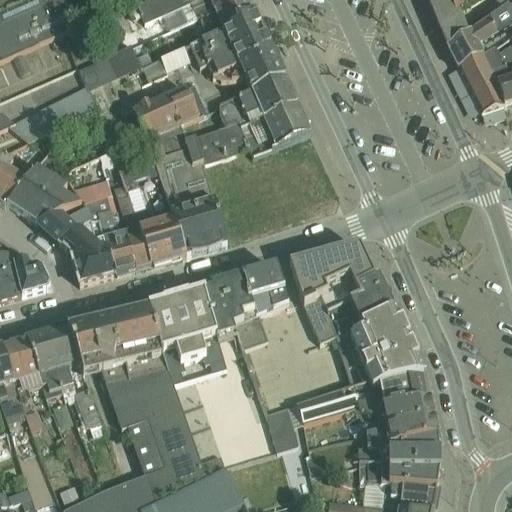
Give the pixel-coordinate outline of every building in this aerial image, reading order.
[(31,0),(0,13),(0,64),(89,26),(77,0),(31,0)] [(207,0),(213,11),(236,0),(207,0)] [(236,0),(213,11),(223,33),(255,17),(247,0),(236,0)] [(426,0),(440,34),(445,32),(446,31),(461,17),(476,8),(489,0),(426,0)] [(468,38),(447,51),(447,52),(458,74),(488,59),(483,50),(511,32),(511,17),(507,10),(468,38)] [(223,33),(252,95),(286,80),(255,17),(223,33)] [(445,32),(440,34),(447,51),(468,38),(461,17),(446,31),(445,32)] [(159,58),(166,78),(192,69),(186,49),(159,58)] [(488,59),(458,74),(481,120),(504,113),(497,89),(511,83),(511,50),(497,58),(496,55),(488,59)] [(252,95),(263,120),(297,106),(286,80),(252,95)] [(511,83),(497,89),(504,113),(511,110),(511,83)] [(184,92),(132,114),(143,142),(196,120),(184,92)] [(23,147),(96,116),(87,95),(14,126),(23,147)] [(227,130),(245,122),(237,102),(219,109),(227,130)] [(263,120),(276,153),(311,139),(297,106),(263,120)] [(265,195),(282,188),(324,171),(311,139),(276,153),(252,163),(265,195)] [(195,143),(184,146),(190,167),(201,164),(195,143)] [(24,178),(0,162),(0,203),(6,207),(24,178)] [(24,178),(6,207),(35,225),(60,216),(80,208),(62,197),(66,191),(30,168),(24,178)] [(287,201),(278,205),(287,227),(332,212),(339,199),(324,171),(282,188),(287,201)] [(229,214),(239,244),(287,227),(278,205),(276,198),(229,214)] [(174,222),(186,261),(226,248),(211,201),(171,214),(174,222)] [(60,216),(35,225),(59,244),(76,231),(60,216)] [(174,222),(137,233),(148,271),(186,261),(174,222)] [(76,231),(59,244),(71,253),(78,286),(116,281),(107,251),(76,231)] [(137,233),(105,243),(107,251),(116,281),(148,271),(137,233)] [(304,310),(322,348),(335,342),(320,300),(329,298),(325,288),(348,277),(354,288),(376,279),(361,253),(356,251),(325,260),(291,267),(304,310)] [(23,263),(9,264),(20,303),(48,295),(39,271),(23,263)] [(275,270),(244,280),(257,320),(287,310),(275,270)] [(376,279),(354,288),(359,300),(347,304),(356,326),(393,312),(381,277),(376,279)] [(244,280),(200,293),(214,339),(235,333),(241,352),(263,346),(257,320),(244,280)] [(200,293),(148,309),(160,353),(171,350),(176,367),(206,359),(201,342),(214,339),(200,293)] [(148,309),(67,332),(77,368),(82,382),(101,377),(162,360),(160,353),(148,309)] [(418,379),(393,312),(356,326),(362,333),(351,337),(373,395),(380,393),(418,379)] [(67,332),(25,343),(36,378),(40,391),(45,389),(48,397),(73,389),(67,371),(77,368),(67,332)] [(25,343),(1,350),(12,385),(36,378),(25,343)] [(1,350),(0,350),(0,388),(12,385),(1,350)] [(162,360),(101,377),(121,435),(130,431),(147,481),(157,508),(207,483),(162,360)] [(418,379),(380,393),(384,405),(379,407),(389,446),(436,437),(429,403),(418,379)] [(351,392),(287,412),(292,430),(357,411),(351,392)] [(76,400),(87,434),(101,430),(89,395),(76,400)] [(265,418),(277,456),(298,450),(292,430),(287,412),(265,418)] [(35,417),(25,421),(31,437),(41,433),(35,417)] [(436,437),(389,446),(388,463),(388,469),(437,471),(436,437)] [(381,468),(359,468),(358,488),(402,489),(436,490),(437,471),(388,469),(388,463),(382,462),(381,468)] [(157,508),(149,511),(241,511),(244,511),(224,474),(207,483),(157,508)] [(104,495),(65,511),(149,511),(157,508),(147,481),(104,495)] [(433,511),(436,490),(402,489),(400,511),(433,511)]
